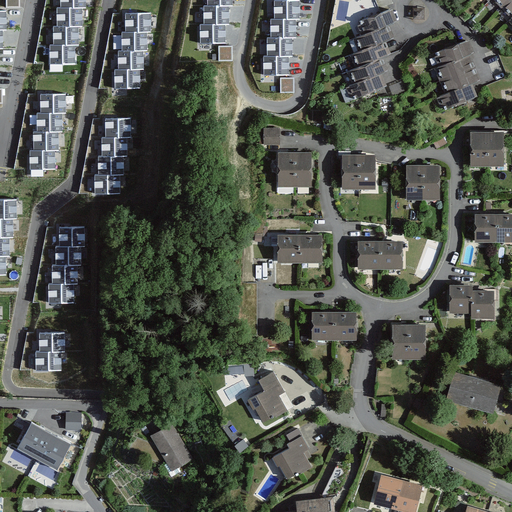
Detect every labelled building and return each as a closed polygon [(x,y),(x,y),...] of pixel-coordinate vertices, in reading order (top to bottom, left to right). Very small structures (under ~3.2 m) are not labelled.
[(26,0),(0,0),(0,15),(22,16),(26,16),(26,0)] [(64,0),(64,9),(93,10),(98,10),(97,0),(64,0)] [(174,0),(141,0),(141,15),(170,16),(175,16),(174,0)] [(259,0),(260,18),(289,19),(293,19),(293,0),(259,0)] [(511,0),(494,0),(511,17),(511,22),(511,0)] [(200,6),(195,6),(195,17),(195,27),(228,28),(228,7),(200,6)] [(64,9),(59,9),(59,19),(59,29),(88,30),(93,30),(93,10),(64,9)] [(423,10),(414,10),(414,18),(423,18),(423,10)] [(391,13),(362,24),(367,38),(357,41),(360,49),(355,51),(360,64),(351,67),(356,80),(351,82),(356,94),(385,83),(380,70),(385,68),(380,55),(388,52),(385,43),(392,40),(387,27),(395,23),(391,13)] [(0,15),(0,35),(17,36),(21,36),(22,16),(0,15)] [(141,15),(137,15),(137,36),(165,36),(170,36),(170,16),(141,15)] [(260,18),(255,18),(255,28),(255,38),(283,39),(288,39),(289,19),(260,18)] [(59,29),(54,29),(54,40),(54,51),(88,51),(88,30),(59,29)] [(0,35),(0,56),(12,56),(17,56),(17,36),(0,35)] [(137,36),(132,36),(132,46),(132,56),(160,57),(165,57),(165,36),(137,36)] [(255,38),(250,38),(250,49),(250,60),(283,60),(283,39),(255,38)] [(470,49),(465,38),(437,48),(443,62),(436,65),(446,90),(438,93),(443,105),(472,94),(468,81),(475,78),(465,51),(470,49)] [(219,45),(219,61),(234,60),(233,45),(219,45)] [(0,56),(0,77),(12,78),(12,56),(0,56)] [(132,56),(127,56),(127,67),(127,77),(160,78),(160,57),(132,56)] [(81,80),(48,79),(47,100),(76,101),(81,101),(81,80)] [(154,96),(121,96),(121,116),(150,117),(154,117),(154,96)] [(47,100),(43,100),(43,120),(72,121),(76,121),(76,101),(47,100)] [(121,116),(116,116),(116,137),(145,137),(149,137),(150,117),(121,116)] [(43,120),(38,120),(38,131),(38,141),(66,141),(71,141),(72,121),(43,120)] [(279,128),(268,128),(268,142),(279,142),(279,128)] [(500,131),(469,130),(469,163),(499,163),(500,131)] [(116,137),(111,136),(111,147),(111,157),(139,158),(145,158),(145,137),(116,137)] [(38,141),(33,141),(33,152),(33,162),(66,163),(66,141),(38,141)] [(310,151),(279,151),(279,183),(310,183),(310,151)] [(374,153),(344,153),(343,185),(374,186),(374,153)] [(111,157),(106,157),(106,168),(106,178),(139,179),(139,158),(111,157)] [(434,164),(408,164),(408,195),(434,195),(434,164)] [(35,181),(1,181),(1,201),(30,202),(35,202),(35,181)] [(1,201),(0,201),(0,221),(25,222),(30,222),(30,202),(1,201)] [(511,211),(474,212),(474,240),(511,239),(511,211)] [(96,213),(63,213),(63,233),(92,234),(96,234),(96,213)] [(0,221),(0,242),(20,243),(25,243),(25,222),(0,221)] [(321,232),(278,232),(278,259),(321,259),(321,232)] [(63,233),(58,233),(58,254),(87,254),(91,254),(92,234),(63,233)] [(402,239),(360,239),(360,265),(402,265),(402,239)] [(0,242),(0,263),(20,264),(20,243),(0,242)] [(58,254),(53,253),(53,264),(53,274),(81,275),(87,275),(87,254),(58,254)] [(53,274),(48,274),(48,285),(48,295),(82,296),(81,275),(53,274)] [(448,283),(449,310),(469,310),(469,317),(492,317),(492,288),(472,288),(472,282),(448,283)] [(8,288),(0,287),(0,308),(4,308),(8,308),(8,288)] [(356,311),(313,310),(312,336),(355,337),(356,311)] [(420,323),(394,323),(394,355),(419,356),(420,323)] [(64,324),(31,324),(31,344),(60,345),(64,345),(64,324)] [(31,344),(26,344),(26,365),(55,365),(59,365),(60,345),(31,344)] [(496,384),(451,371),(444,398),(488,410),(496,384)] [(274,373),(260,380),(266,390),(248,400),(253,407),(255,406),(262,420),(275,412),(276,414),(286,409),(278,393),(283,390),(274,373)] [(298,408),(289,412),(292,418),(301,414),(298,408)] [(82,428),(83,412),(67,411),(66,428),(82,428)] [(70,443),(31,423),(17,448),(57,469),(70,443)] [(171,423),(151,435),(172,469),(192,457),(171,423)] [(292,449),(274,458),(278,465),(280,464),(288,479),(312,467),(304,452),(309,449),(303,438),(290,445),(292,449)] [(416,484),(382,475),(375,502),(410,511),(416,484)] [(298,510),(283,511),(333,511),(332,498),(297,501),(298,510)]
